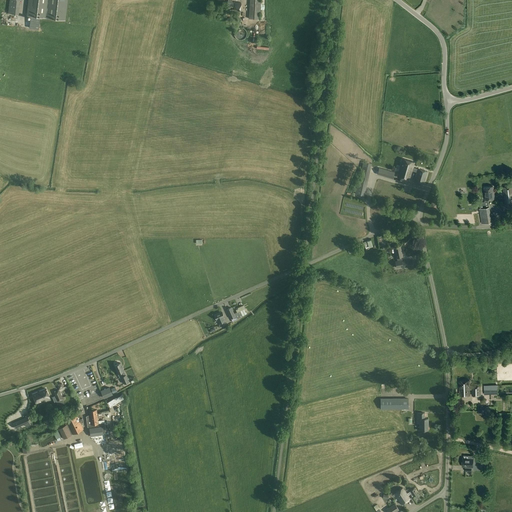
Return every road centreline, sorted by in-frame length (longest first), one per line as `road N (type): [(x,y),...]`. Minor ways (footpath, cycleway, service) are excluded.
road 1 (unclassified): [(0,395),(75,370),(419,214)]
road 2 (unclassified): [(448,438),(447,359),(419,214)]
road 3 (tertiary): [(446,103),(442,40),(396,0)]
